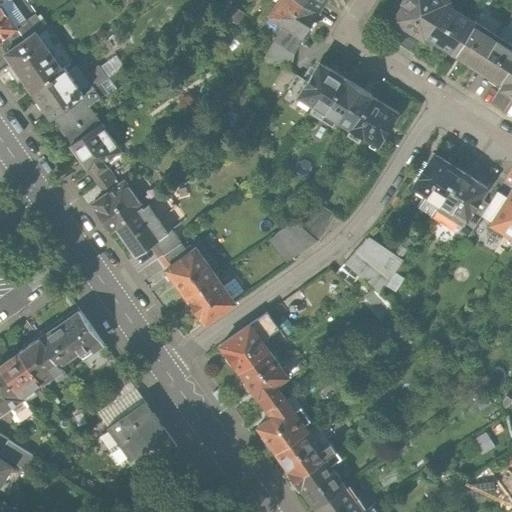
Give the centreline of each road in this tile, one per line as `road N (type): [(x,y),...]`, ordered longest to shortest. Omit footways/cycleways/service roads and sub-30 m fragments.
road 1 (residential): [(164,372),(345,241),(445,98)]
road 2 (tertiary): [(164,372),(262,511)]
road 3 (residential): [(445,98),(360,46),(353,30),(366,0)]
road 4 (tertiary): [(79,251),(164,372)]
